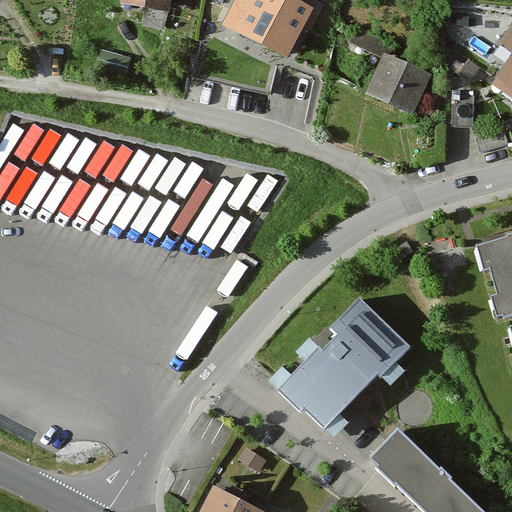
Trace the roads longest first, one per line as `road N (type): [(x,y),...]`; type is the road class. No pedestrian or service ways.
road 1 (residential): [(408,202),(346,231),(288,282),(152,443),(107,511)]
road 2 (residential): [(408,202),(377,177),(286,137),(151,105),(0,83)]
